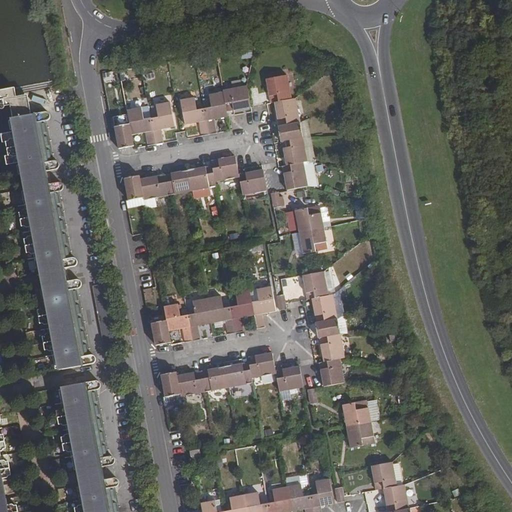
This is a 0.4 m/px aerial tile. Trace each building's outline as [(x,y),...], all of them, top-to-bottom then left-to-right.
[(272,86),(268,87),(271,103),(274,102),(279,102),(292,99),(287,75),(271,78),(272,86)] [(223,92),(227,111),(243,108),(242,104),(250,103),(247,86),(223,90),(223,92)] [(11,105),(13,118),(27,115),(27,112),(31,111),(28,94),(16,96),(14,87),(0,89),(0,95),(1,95),(2,96),(2,97),(3,98),(5,106),(11,105)] [(211,107),(204,108),(209,135),(216,134),(213,119),(228,117),(228,116),(227,111),(223,92),(209,95),(211,107)] [(202,136),(209,135),(204,108),(197,110),(195,98),(180,100),(185,125),(199,122),(202,136)] [(280,109),(276,110),(279,126),(300,123),(295,98),(292,99),(279,102),(280,109)] [(158,117),(151,118),(156,145),(163,143),(160,129),(174,127),(170,102),(156,105),(158,117)] [(151,118),(148,106),(141,108),(144,120),(151,118)] [(149,146),(156,145),(151,118),(144,120),(141,108),(127,111),(130,124),(131,135),(146,132),(149,146)] [(32,114),(31,111),(27,112),(27,115),(30,127),(29,127),(27,128),(27,129),(26,130),(27,131),(27,133),(28,133),(29,134),(30,134),(31,134),(32,140),(31,141),(30,142),(29,143),(29,144),(29,146),(30,147),(31,147),(32,148),(33,148),(35,153),(34,154),(32,155),(32,156),(31,157),(32,159),(33,160),(33,161),(35,161),(36,161),(39,176),(37,176),(39,183),(40,183),(41,186),(48,184),(45,172),(57,169),(58,169),(59,168),(59,166),(60,165),(59,163),(59,162),(58,161),(57,160),(55,160),(50,161),(43,122),(47,121),(49,120),(50,118),(51,117),(50,115),(50,114),(48,112),(46,112),(32,114)] [(19,174),(21,174),(26,173),(28,188),(41,186),(40,183),(39,183),(37,176),(39,176),(36,161),(35,161),(33,161),(33,160),(32,159),(31,157),(32,156),(32,155),(34,154),(35,153),(33,148),(32,148),(31,147),(30,147),(29,146),(29,144),(29,143),(30,142),(31,141),(32,140),(31,134),(30,134),(29,134),(28,133),(27,133),(27,131),(26,130),(27,129),(27,128),(29,127),(30,127),(27,115),(13,118),(13,120),(9,120),(10,130),(1,132),(3,144),(6,143),(8,155),(5,155),(8,167),(17,165),(19,174)] [(310,137),(307,120),(300,123),(303,138),(310,137)] [(279,126),(278,127),(280,142),(282,141),(303,138),(300,123),(279,126)] [(131,135),(130,124),(115,127),(119,149),(134,146),(131,135)] [(315,163),(310,137),(303,138),(307,162),(315,163)] [(303,138),(282,141),(285,158),(289,157),(291,165),(303,162),(307,162),(303,138)] [(228,162),(228,158),(211,161),(212,166),(215,182),(239,177),(239,175),(236,161),(228,162)] [(286,166),(283,166),(286,183),(290,182),(291,190),(308,186),(303,162),(291,165),(286,166)] [(215,182),(212,166),(196,169),(197,173),(189,175),(192,191),(216,187),(215,182)] [(321,167),(320,179),(341,180),(341,168),(321,167)] [(181,176),(181,172),(164,175),(168,196),(192,191),(189,175),(181,176)] [(256,176),(255,172),(239,175),(239,177),(243,195),(266,191),(263,174),(256,176)] [(168,196),(164,175),(147,178),(148,182),(141,184),(143,198),(144,200),(168,196)] [(140,179),(139,176),(124,179),(128,201),(143,198),(141,184),(140,179)] [(44,270),(44,272),(56,270),(57,274),(56,274),(57,279),(58,279),(59,283),(47,285),(47,287),(40,288),(44,307),(41,307),(40,309),(37,309),(40,324),(43,324),(45,325),(47,325),(49,333),(46,333),(45,335),(42,336),(45,350),(48,350),(50,351),(52,351),(55,369),(62,368),(62,370),(76,367),(80,366),(92,364),(93,364),(94,363),(95,362),(96,360),(96,358),(95,357),(94,356),(93,355),(91,355),(88,355),(76,289),(79,288),(80,288),(81,287),(82,286),(82,285),(82,284),(82,283),(81,282),(81,281),(80,280),(79,280),(77,280),(66,282),(63,269),(75,267),(76,266),(77,265),(78,263),(77,261),(76,259),(75,258),(74,258),(73,258),(70,258),(57,192),(60,192),(61,191),(62,191),(63,190),(64,189),(64,188),(64,187),(64,186),(63,185),(63,184),(62,183),(61,183),(60,182),(48,184),(41,186),(28,188),(29,190),(22,191),(25,209),(23,209),(22,212),(19,212),(22,227),(24,226),(26,228),(29,227),(30,235),(28,236),(27,238),(24,238),(27,253),(29,253),(31,254),(34,254),(37,272),(44,270)] [(278,192),(271,193),(273,207),(280,206),(278,192)] [(145,205),(144,200),(143,198),(128,201),(130,208),(145,205)] [(155,198),(144,200),(145,205),(145,209),(156,207),(155,198)] [(308,208),(295,211),(299,232),(323,227),(321,213),(309,215),(308,208)] [(323,227),(299,232),(303,254),(316,251),(314,244),(326,242),(323,227)] [(328,249),(326,242),(314,244),(316,251),(328,249)] [(56,270),(44,272),(47,285),(59,283),(58,279),(57,279),(56,274),(57,274),(56,270)] [(310,282),(305,283),(308,299),(312,299),(316,298),(329,296),(325,271),(308,275),(310,282)] [(105,284),(93,286),(101,332),(113,330),(105,284)] [(259,301),(252,303),(254,315),(257,329),(264,328),(261,314),(276,311),(271,287),(257,289),(259,301)] [(238,305),(230,307),(236,333),(243,332),(240,318),(254,315),(252,303),(250,291),(236,294),(238,305)] [(284,295),(277,296),(280,310),(286,309),(284,295)] [(318,306),(313,306),(316,323),(337,319),(333,295),(329,296),(316,298),(318,306)] [(229,335),(236,333),(230,307),(223,308),(221,296),(207,299),(211,323),(226,321),(229,335)] [(195,314),(188,315),(193,341),(200,340),(197,326),(211,323),(207,299),(193,302),(195,314)] [(186,342),(193,341),(188,315),(180,316),(178,304),(164,307),(166,321),(168,331),(183,329),(186,342)] [(344,315),(337,319),(340,334),(348,334),(344,315)] [(319,338),(340,334),(337,319),(316,323),(315,323),(318,338),(319,338)] [(168,331),(166,321),(151,324),(156,346),(171,343),(168,331)] [(113,330),(101,332),(105,353),(117,350),(113,330)] [(340,334),(319,338),(322,354),(327,353),(328,361),(341,359),(345,358),(340,334)] [(265,359),(265,354),(248,357),(249,362),(252,378),(276,374),(275,371),(273,357),(265,359)] [(328,361),(320,363),(323,379),(327,378),(329,386),(345,383),(341,359),(328,361)] [(252,378),(249,362),(233,365),(233,370),(226,371),(229,388),(253,383),(252,378)] [(218,373),(217,368),(201,371),(205,392),(229,388),(226,371),(218,373)] [(293,372),(292,368),(275,371),(276,374),(279,392),(303,387),(300,371),(293,372)] [(205,392),(201,371),(184,374),(185,379),(178,380),(180,394),(181,397),(205,392)] [(177,376),(176,372),(161,375),(165,397),(180,394),(178,380),(177,376)] [(81,471),(95,468),(99,468),(112,465),(113,465),(114,464),(114,463),(115,462),(115,460),(115,459),(114,458),(113,457),(112,457),(111,456),(107,457),(104,458),(103,451),(105,451),(95,397),(93,397),(91,391),(94,390),(98,390),(98,389),(99,389),(100,388),(100,387),(101,386),(101,385),(101,384),(100,383),(99,382),(98,381),(97,381),(95,381),(83,383),(80,384),(66,386),(66,388),(59,390),(63,408),(60,408),(59,410),(56,411),(59,425),(62,425),(64,426),(66,426),(68,434),(65,434),(64,436),(61,437),(64,452),(67,451),(69,453),(71,452),(74,470),(81,469),(81,471)] [(124,385),(112,387),(124,453),(136,451),(124,385)] [(315,388),(308,390),(310,404),(317,403),(315,388)] [(371,422),(368,408),(367,403),(367,401),(355,403),(342,405),(347,427),(371,422)] [(378,421),(374,401),(367,403),(368,408),(371,422),(378,421)] [(0,486),(2,486),(0,479),(7,478),(9,476),(11,475),(8,461),(6,462),(4,460),(1,461),(0,452),(2,452),(4,449),(6,449),(3,435),(1,435),(0,434),(0,422),(1,422),(0,418),(0,486)] [(374,436),(371,422),(347,427),(350,448),(363,446),(375,443),(374,436)] [(190,451),(192,461),(202,459),(200,449),(190,451)] [(377,473),(373,474),(376,490),(384,489),(388,488),(397,486),(392,462),(376,465),(377,473)] [(95,468),(81,471),(84,484),(98,481),(101,481),(99,468),(95,468)] [(114,478),(101,481),(98,481),(84,484),(84,486),(78,487),(81,505),(79,505),(77,507),(75,508),(75,511),(117,511),(114,494),(111,494),(110,488),(113,487),(116,487),(117,486),(118,486),(119,485),(119,483),(119,482),(119,481),(119,480),(118,480),(117,479),(116,478),(114,478)] [(318,494),(310,495),(313,511),(320,511),(320,507),(334,504),(330,479),(315,482),(318,494)] [(306,511),(313,511),(310,495),(303,497),(301,485),(287,487),(291,511),(306,509),(306,511)] [(389,496),(385,496),(387,511),(392,511),(409,509),(404,485),(397,486),(388,488),(389,496)] [(275,502),(268,503),(269,511),(289,511),(291,511),(287,487),(272,490),(275,502)] [(342,488),(335,489),(338,503),(345,502),(342,488)] [(269,511),(268,503),(260,505),(258,493),(244,496),(246,511),(269,511)] [(232,510),(225,511),(224,511),(246,511),(244,496),(229,498),(232,510)] [(0,511),(18,511),(17,505),(14,506),(12,504),(6,505),(4,498),(0,499),(0,511)] [(224,511),(225,511),(220,511),(217,511),(215,501),(201,504),(202,511),(224,511)]
